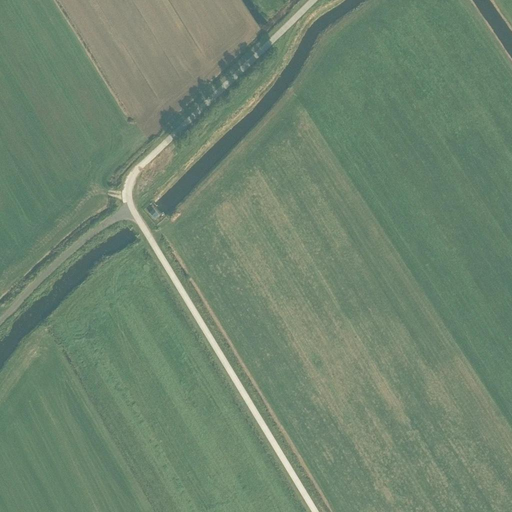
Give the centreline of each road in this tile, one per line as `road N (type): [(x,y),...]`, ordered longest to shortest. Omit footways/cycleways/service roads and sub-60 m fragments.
road 1 (unclassified): [(313,511),(128,208)]
road 2 (unclassified): [(128,208),(129,180),(311,0)]
road 3 (unclassified): [(0,325),(128,208)]
